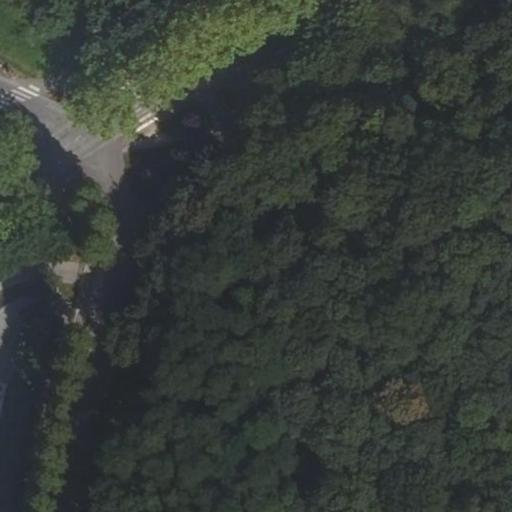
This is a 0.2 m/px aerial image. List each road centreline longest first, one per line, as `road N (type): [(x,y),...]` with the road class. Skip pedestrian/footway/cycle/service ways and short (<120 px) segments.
road 1 (unclassified): [(63,511),(106,323),(119,224),(113,188),(81,141)]
road 2 (tertiary): [(81,141),(309,0)]
